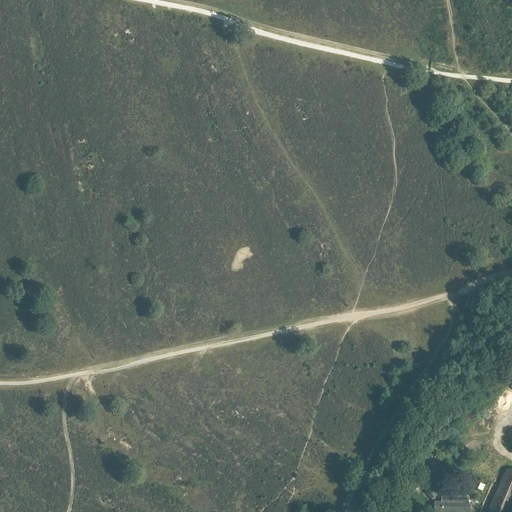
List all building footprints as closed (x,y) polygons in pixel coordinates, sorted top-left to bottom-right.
[(494,465),(478,457),(474,464),(490,472),(494,465)] [(426,460),(421,474),(428,476),(433,463),(426,460)] [(511,468),(505,469),(486,511),(511,511),(511,510),(511,468)] [(431,500),(437,495),(430,487),(424,492),(431,500)] [(469,511),(470,504),(468,504),(468,497),(441,496),(441,503),(434,503),(433,511),(469,511)]
